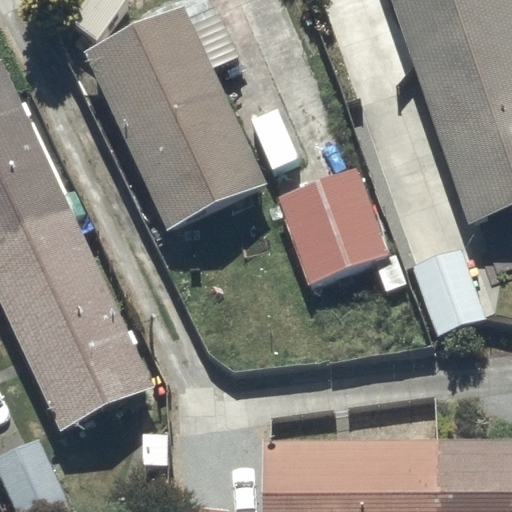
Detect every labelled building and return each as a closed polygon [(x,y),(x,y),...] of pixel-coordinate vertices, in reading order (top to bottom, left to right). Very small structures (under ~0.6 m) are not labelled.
[(511,2),(511,0),(388,0),(471,236),(511,221),(511,2)] [(187,19),(88,66),(170,241),(270,194),(218,83),(240,73),(214,17),(191,28),(187,19)] [(3,73),(0,73),(0,311),(61,442),(154,398),(3,73)] [(358,179),(278,208),(309,294),(389,265),(358,179)] [(463,259),(415,276),(439,345),(487,329),(463,259)] [(71,511),(42,446),(0,464),(0,486),(11,511),(71,511)] [(511,511),(511,451),(265,453),(265,511),(511,511)]
